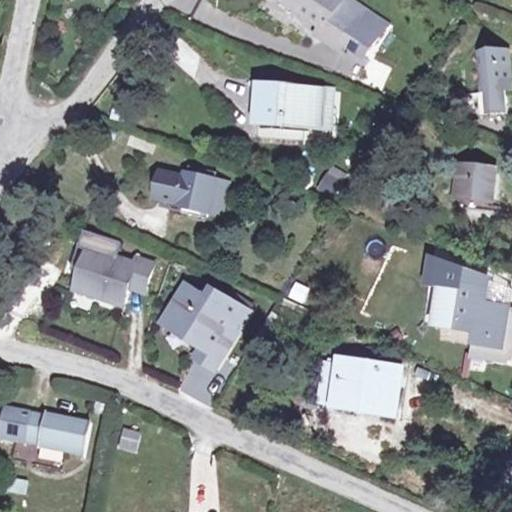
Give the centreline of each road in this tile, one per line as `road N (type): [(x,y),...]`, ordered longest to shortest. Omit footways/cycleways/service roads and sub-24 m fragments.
road 1 (unclassified): [(0,350),(112,375),(412,511)]
road 2 (residential): [(163,0),(70,112),(39,124),(10,114)]
